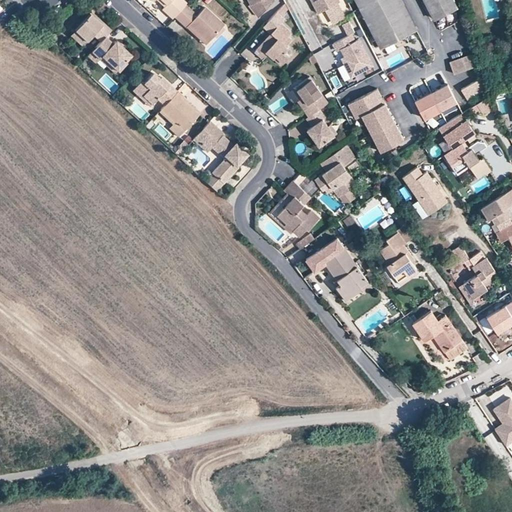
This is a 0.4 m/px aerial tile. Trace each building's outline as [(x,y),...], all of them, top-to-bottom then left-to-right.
[(173,20),(187,4),(182,0),(151,0),(153,1),(154,0),(159,0),(166,6),(162,10),(173,20)] [(250,0),(252,3),(250,5),(260,17),(274,0),(250,0)] [(338,0),(311,0),(318,12),(324,8),(337,1),(339,0),(338,0)] [(399,0),(373,0),(360,7),(380,46),(414,28),(399,0)] [(424,0),(434,18),(455,6),(451,0),(424,0)] [(346,17),(337,1),(324,8),(333,24),(346,17)] [(186,5),(175,17),(187,28),(188,27),(190,25),(209,42),(215,35),(223,26),(225,24),(205,7),(197,16),(186,5)] [(278,11),(265,26),(274,34),(270,37),(269,35),(261,44),(269,52),(282,63),(290,55),(286,51),(284,49),(287,46),(293,39),(288,35),(292,31),(281,21),(285,17),(278,11)] [(92,13),(90,15),(102,26),(104,24),(92,13)] [(90,15),(76,31),(88,42),(94,35),(101,42),(104,39),(112,30),(104,24),(102,26),(90,15)] [(190,25),(188,27),(207,45),(209,42),(190,25)] [(223,26),(215,35),(217,37),(226,29),(223,26)] [(76,31),(71,36),(83,47),(88,42),(76,31)] [(350,32),(333,41),(337,48),(341,46),(345,55),(342,56),(350,72),(361,66),(362,67),(371,63),(358,37),(354,39),(350,32)] [(101,42),(92,52),(101,60),(103,57),(118,71),(133,55),(116,40),(111,46),(104,39),(101,42)] [(269,52),(261,44),(256,50),(264,58),(269,52)] [(101,60),(92,52),(88,56),(97,64),(101,60)] [(481,64),(476,52),(451,60),(456,72),(481,64)] [(103,57),(101,60),(115,74),(118,71),(103,57)] [(158,99),(166,106),(179,92),(164,79),(162,81),(160,79),(153,72),(144,83),(150,89),(144,96),(153,104),(158,99)] [(490,87),(485,75),(464,88),(470,99),(490,87)] [(337,76),(331,79),(336,88),(341,85),(337,76)] [(320,108),(327,104),(310,77),(294,89),(302,99),(308,107),(305,109),(309,117),(320,108)] [(150,89),(144,83),(137,90),(144,96),(150,89)] [(450,83),(417,100),(426,117),(442,109),(442,108),(459,99),(450,83)] [(405,139),(378,88),(349,103),(356,118),(362,115),(382,151),(405,139)] [(179,92),(162,110),(185,131),(201,115),(184,99),(185,97),(179,92)] [(487,95),(477,102),(480,108),(483,112),(493,106),(487,95)] [(298,101),(305,109),(308,107),(302,99),(298,101)] [(477,102),(469,107),(472,113),(480,108),(477,102)] [(309,117),(307,118),(314,127),(309,131),(321,146),(328,140),(336,135),(330,126),(325,120),(327,118),(320,108),(309,117)] [(460,113),(438,127),(451,147),(460,141),(475,132),(465,117),(463,119),(460,113)] [(195,140),(202,146),(213,134),(220,141),(224,136),(225,135),(211,122),(206,128),(195,140)] [(178,139),(185,131),(177,124),(170,131),(178,139)] [(332,124),(330,126),(336,135),(338,133),(332,124)] [(202,146),(210,153),(214,148),(220,141),(213,134),(202,146)] [(248,154),(241,148),(238,151),(234,148),(235,145),(224,136),(220,141),(214,148),(225,158),(225,161),(214,174),(217,177),(214,180),(209,186),(216,192),(221,186),(224,183),(226,184),(240,168),(238,166),(248,154)] [(366,151),(358,137),(354,141),(361,154),(366,151)] [(443,153),(456,173),(468,164),(477,177),(492,168),(482,155),(478,157),(471,147),(466,150),(460,141),(451,147),(443,153)] [(349,144),(327,159),(335,170),(330,173),(329,171),(316,180),(324,191),(326,189),(329,192),(335,189),(340,197),(342,195),(350,189),(346,183),(348,181),(347,179),(352,176),(346,166),(357,158),(349,144)] [(429,213),(447,200),(427,170),(423,172),(418,164),(403,174),(419,199),(429,213)] [(466,187),(477,179),(470,169),(459,177),(466,187)] [(346,183),(350,189),(358,184),(352,176),(347,179),(348,181),(346,183)] [(289,186),(286,190),(290,194),(295,199),(280,215),(288,222),(296,229),(302,235),(309,228),(310,229),(321,217),(314,210),(309,214),(302,208),(313,196),(296,180),(289,186)] [(511,203),(511,187),(479,207),(486,218),(490,216),(494,223),(511,214),(506,207),(511,203)] [(342,195),(347,202),(355,196),(350,189),(342,195)] [(511,223),(509,216),(494,223),(499,231),(511,223)] [(285,226),(293,232),(296,229),(288,222),(285,226)] [(397,231),(405,241),(416,233),(408,223),(397,231)] [(507,237),(511,245),(511,223),(499,231),(496,233),(500,241),(507,237)] [(386,264),(399,283),(417,270),(411,261),(413,260),(401,243),(405,241),(397,231),(386,239),(388,243),(379,249),(389,262),(386,264)] [(295,242),(300,248),(314,238),(310,232),(295,242)] [(327,258),(344,247),(343,245),(338,238),(337,237),(306,258),(314,270),(326,263),(324,260),(327,258)] [(462,282),(472,297),(487,288),(483,283),(496,274),(480,250),(469,257),(460,244),(451,249),(460,263),(464,261),(469,268),(472,266),(477,272),(462,282)] [(326,263),(337,278),(339,282),(335,285),(341,294),(347,290),(350,295),(361,288),(359,286),(355,281),(363,275),(344,247),(327,258),(324,260),(326,263)] [(355,281),(359,286),(367,281),(363,275),(355,281)] [(457,285),(470,306),(490,293),(487,288),(472,297),(462,282),(457,285)] [(341,294),(345,299),(350,295),(347,290),(341,294)] [(433,295),(441,308),(450,302),(442,290),(433,295)] [(511,302),(486,318),(498,337),(511,327),(511,302)] [(412,322),(424,339),(432,334),(443,351),(447,348),(452,355),(466,346),(445,314),(437,319),(430,309),(412,322)] [(443,351),(449,358),(452,355),(447,348),(443,351)] [(511,398),(509,394),(492,405),(502,419),(505,424),(497,429),(505,441),(511,436),(511,398)] [(505,424),(502,419),(493,425),(497,429),(505,424)]
